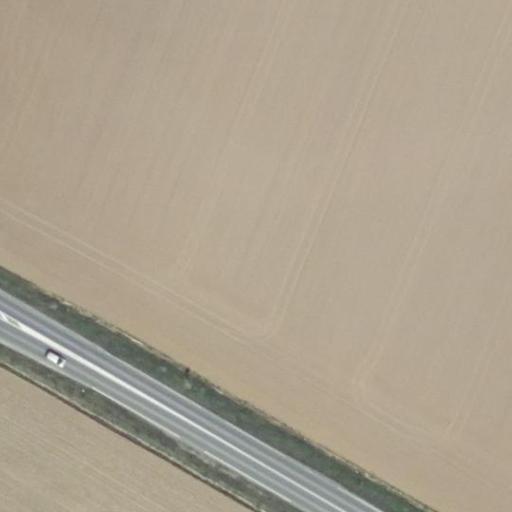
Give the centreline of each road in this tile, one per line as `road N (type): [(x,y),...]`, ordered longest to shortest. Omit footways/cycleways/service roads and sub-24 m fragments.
road 1 (tertiary): [(341,511),(145,397)]
road 2 (tertiary): [(145,397),(0,300)]
road 3 (tertiary): [(0,330),(145,397)]
